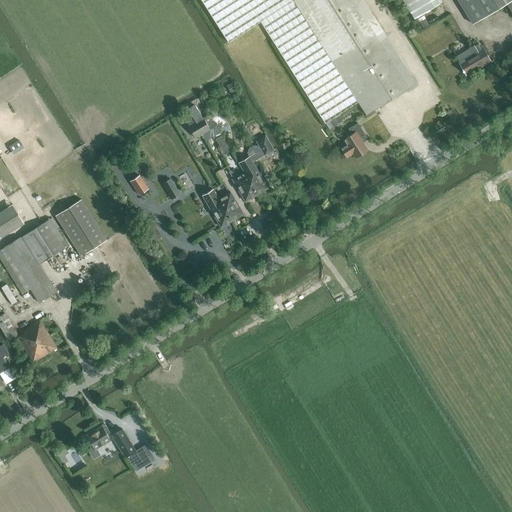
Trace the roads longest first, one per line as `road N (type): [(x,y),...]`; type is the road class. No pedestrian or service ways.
road 1 (unclassified): [(0,435),(511,117)]
road 2 (unknown): [(427,169),(414,134),(421,82),(379,0)]
